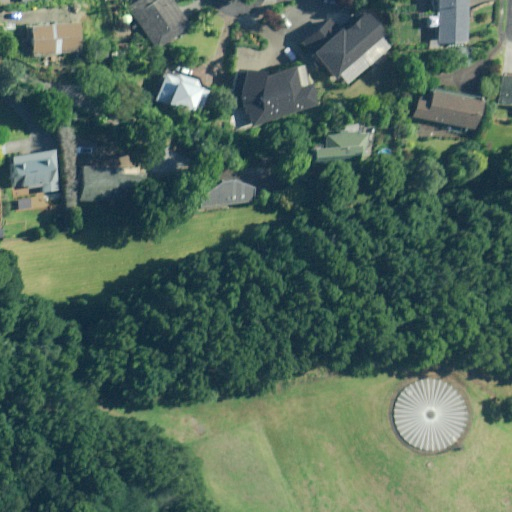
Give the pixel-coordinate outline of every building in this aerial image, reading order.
[(192,24),(173,0),(134,0),(126,6),(159,49),(192,24)] [(468,43),(467,0),(438,0),(439,43),(468,43)] [(304,41),(340,83),(346,77),(350,82),(390,47),(382,37),(386,33),(367,11),(343,31),(331,17),(304,41)] [(79,24),(31,28),(33,56),(82,51),(79,24)] [(308,62),(271,75),(270,76),(268,71),(250,69),(244,98),(252,117),(255,126),(325,102),(315,73),(312,74),(308,62)] [(159,102),(197,113),(204,107),(212,91),(203,88),(200,80),(182,75),(175,76),(167,74),(159,102)] [(511,74),(500,74),(500,86),(499,107),(511,107),(511,74)] [(484,99),(432,87),(429,101),(417,98),(414,116),(478,130),(484,99)] [(369,121),(347,122),(347,129),(340,129),(340,134),(327,134),(327,147),(315,147),(316,168),(371,165),(369,121)] [(13,187),(37,184),(38,187),(43,187),(43,192),(59,190),(58,182),(54,149),(9,155),(13,187)] [(147,168),(82,167),(81,201),(147,202),(147,168)] [(259,202),(258,188),(235,180),(223,182),(201,197),(202,206),(259,202)] [(394,405),(393,412),(393,418),(394,424),(396,430),(400,435),(404,440),(409,444),(414,447),(420,449),(426,451),(432,451),(439,449),(444,447),(450,444),(455,440),(459,435),(462,430),(464,424),(465,418),(465,411),(464,405),(462,399),(458,394),(454,389),(450,385),(444,382),(438,380),(432,379),(426,379),(420,380),(414,382),(408,385),(403,389),(399,394),(396,400),(394,405)]
